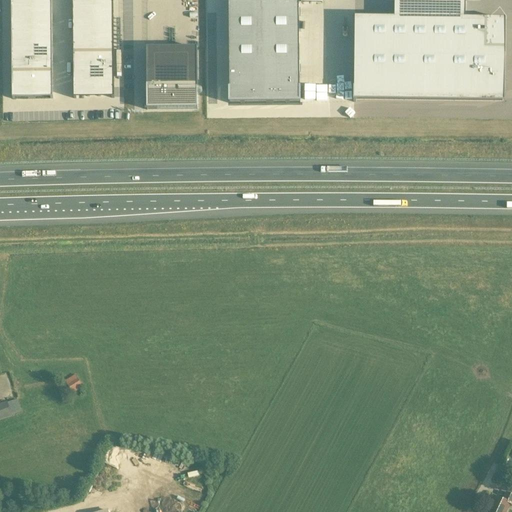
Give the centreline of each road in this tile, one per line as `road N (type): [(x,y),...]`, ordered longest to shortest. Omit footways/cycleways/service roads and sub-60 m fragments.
road 1 (motorway): [(511,177),(295,171),(0,180)]
road 2 (motorway): [(0,206),(511,203)]
